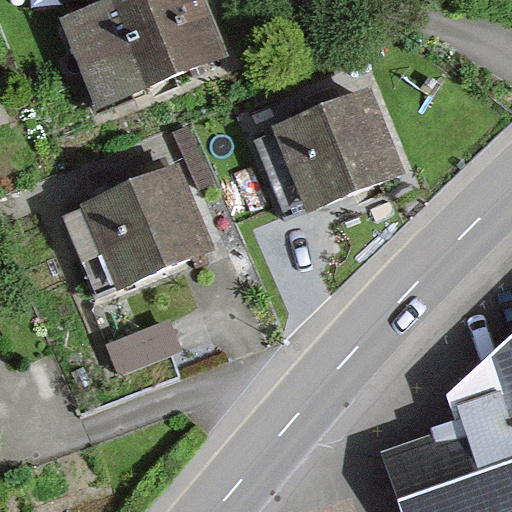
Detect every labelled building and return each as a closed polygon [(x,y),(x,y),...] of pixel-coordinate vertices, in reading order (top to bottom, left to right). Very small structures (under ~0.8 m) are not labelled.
[(214,61),(189,0),(116,0),(119,5),(64,28),(96,106),(115,98),(116,101),(214,61)] [(281,225),(391,180),(359,100),(331,112),(325,98),(300,108),(305,122),(249,145),(281,225)] [(195,193),(207,188),(182,131),(170,136),(195,193)] [(90,303),(201,256),(168,177),(139,189),(133,175),(108,186),(114,199),(57,223),(90,303)] [(116,378),(171,355),(160,328),(105,350),(116,378)] [(502,511),(511,509),(511,344),(460,393),(475,437),(389,466),(404,511),(502,511)]
